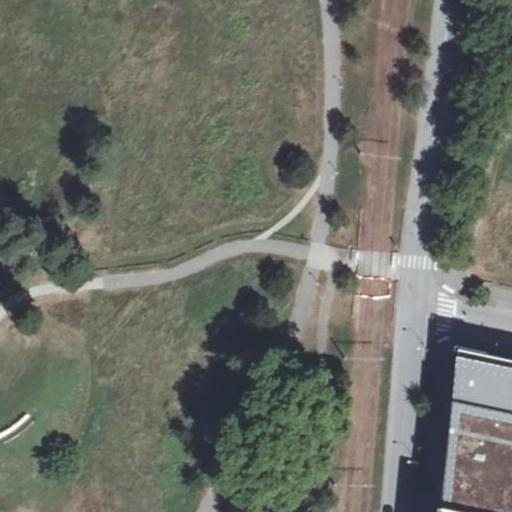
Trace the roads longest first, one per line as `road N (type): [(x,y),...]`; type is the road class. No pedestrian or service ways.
road 1 (tertiary): [(448,0),(412,314)]
road 2 (tertiary): [(412,314),(396,511)]
